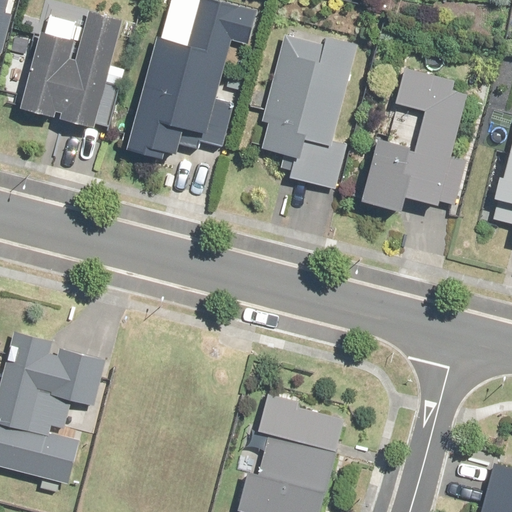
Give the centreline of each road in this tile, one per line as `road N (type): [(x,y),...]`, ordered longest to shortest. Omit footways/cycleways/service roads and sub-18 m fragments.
road 1 (tertiary): [(0,209),(457,333)]
road 2 (residential): [(457,333),(406,511)]
